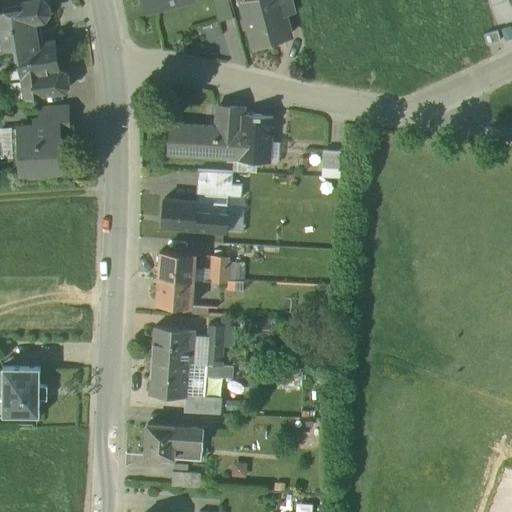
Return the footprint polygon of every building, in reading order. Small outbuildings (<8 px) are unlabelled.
[(37,0),(27,2),(20,11),(0,14),(0,49),(0,50),(18,47),(44,43),(40,20),(45,20),(50,12),(49,5),(41,0),(37,0)] [(145,0),(148,10),(184,0),(145,0)] [(228,0),(212,0),(216,20),(231,17),(228,0)] [(249,0),(243,2),(246,14),(243,19),(245,25),(250,28),(254,44),(289,34),(283,12),(280,0),(249,0)] [(293,0),(280,0),(283,12),(295,9),(293,0)] [(500,40),(487,45),(491,58),(504,52),(500,40)] [(44,43),(18,47),(19,54),(13,55),(15,71),(21,70),(23,79),(43,75),(58,73),(53,42),(44,43)] [(15,71),(6,72),(10,100),(25,98),(23,79),(21,70),(15,71)] [(58,73),(43,75),(46,95),(65,91),(68,87),(66,76),(61,72),(58,73)] [(43,75),(23,79),(25,98),(46,95),(43,75)] [(243,108),(217,106),(216,127),(241,129),(242,114),(243,114),(243,108)] [(66,108),(40,109),(41,127),(58,126),(59,127),(67,127),(66,108)] [(275,116),(243,114),(242,114),(241,129),(239,158),(272,161),(275,116)] [(216,127),(170,123),(167,153),(239,158),(241,129),(216,127)] [(41,127),(18,128),(20,155),(14,158),(15,167),(21,169),(21,174),(61,171),(59,127),(58,126),(41,127)] [(342,150),(324,149),(322,177),(340,178),(342,150)] [(233,173),(198,170),(196,195),(229,198),(241,198),(242,185),(232,185),(233,173)] [(164,199),(162,228),(226,232),(229,198),(196,195),(196,201),(164,199)] [(195,253),(160,251),(159,277),(193,279),(195,253)] [(211,256),(210,279),(244,281),(244,262),(230,262),(230,256),(211,256)] [(196,279),(209,279),(209,266),(196,266),(196,279)] [(193,279),(159,277),(157,303),(192,305),(193,279)] [(224,325),(209,324),(206,363),(207,363),(221,364),(223,339),(224,325)] [(234,326),(224,325),(223,339),(233,339),(234,326)] [(190,329),(154,327),(151,360),(188,362),(190,329)] [(188,362),(151,360),(149,393),(185,396),(185,395),(188,362)] [(188,362),(185,395),(204,396),(206,375),(207,363),(206,363),(188,362)] [(221,364),(207,363),(206,375),(232,377),(233,365),(221,364)] [(40,367),(2,366),(2,399),(7,399),(7,416),(39,417),(40,399),(45,399),(45,384),(40,384),(40,367)] [(204,396),(185,395),(185,396),(184,412),(220,413),(221,397),(204,396)] [(202,426),(147,423),(146,452),(200,457),(202,426)] [(172,485),(199,486),(200,471),(172,470),(172,485)]
